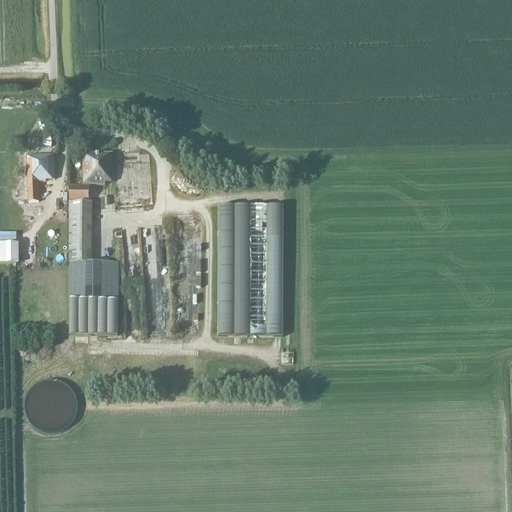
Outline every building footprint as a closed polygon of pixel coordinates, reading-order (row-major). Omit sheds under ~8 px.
[(112,183),(112,156),(112,154),(82,155),(83,185),(112,184),(112,183)] [(22,203),(26,203),(38,202),(37,183),(46,183),(46,181),(55,180),(54,156),(27,156),(28,185),(28,193),(21,193),(22,203)] [(149,181),(149,184),(144,184),(143,194),(151,194),(152,181),(149,181)] [(69,204),(69,263),(92,263),(92,260),(95,260),(95,239),(92,239),(92,204),(89,204),(89,186),(70,187),(69,204)] [(283,207),(219,207),(219,338),(234,338),(241,338),(283,338),(283,207)] [(0,244),(0,264),(20,265),(20,263),(21,263),(22,263),(22,246),(21,246),(21,245),(20,245),(20,244),(0,244)] [(150,259),(159,257),(157,249),(148,252),(150,259)] [(68,299),(68,300),(71,300),(70,336),(118,336),(119,301),(119,263),(92,263),(69,263),(68,299)] [(43,433),(51,434),(58,433),(64,430),(69,426),(73,420),(76,414),(76,407),(76,406),(75,400),(72,393),(67,388),(60,384),(53,383),(45,383),(38,386),(32,390),(28,397),(25,404),(25,407),(25,411),(27,418),(31,425),(37,430),(43,433)]
